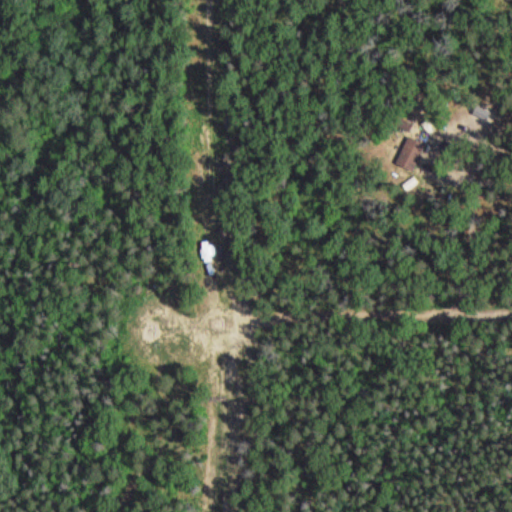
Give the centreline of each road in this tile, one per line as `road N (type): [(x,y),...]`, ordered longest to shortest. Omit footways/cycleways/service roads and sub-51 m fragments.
road 1 (residential): [(172,0),(170,129),(198,226),(244,318)]
road 2 (track): [(244,318),(511,310)]
road 3 (residential): [(109,511),(137,451),(244,318)]
road 4 (residential): [(244,318),(235,511)]
